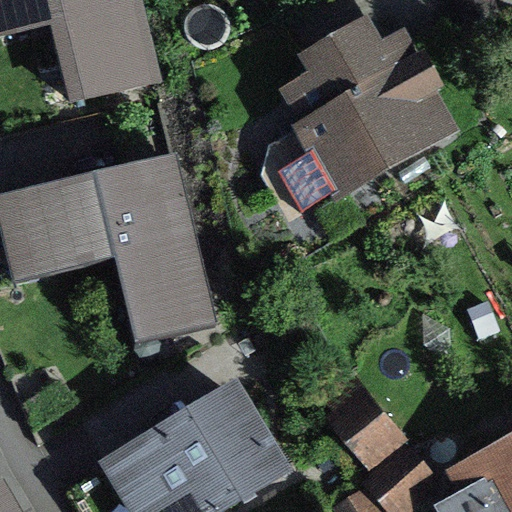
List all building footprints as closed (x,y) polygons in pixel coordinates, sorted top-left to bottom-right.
[(142,0),(0,0),(0,43),(52,31),(71,108),(163,87),(142,0)] [(368,22),(300,60),(311,79),(284,94),(302,125),(293,130),(309,157),(280,174),(304,215),(332,199),(336,205),(462,132),(440,94),(447,90),(425,51),(420,54),(406,31),(381,45),(368,22)] [(177,155),(0,197),(0,233),(13,287),(117,262),(137,345),(218,326),(177,155)] [(354,375),(311,410),(367,476),(406,445),(411,442),(354,375)] [(231,511),(294,474),(238,381),(98,464),(126,511),(231,511)] [(511,511),(511,439),(444,474),(456,497),(434,509),(435,511),(511,511)] [(367,476),(360,481),(366,490),(381,511),(410,511),(441,488),(406,445),(367,476)] [(0,511),(13,511),(0,490),(0,511)] [(331,511),(381,511),(366,490),(331,511)]
